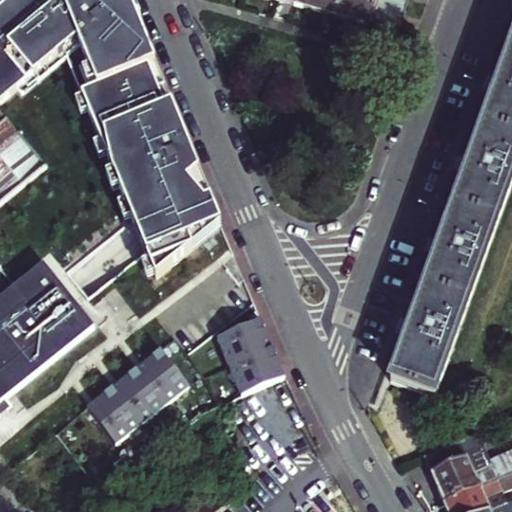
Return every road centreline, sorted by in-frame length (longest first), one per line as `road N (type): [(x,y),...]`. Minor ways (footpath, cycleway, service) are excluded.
road 1 (tertiary): [(327,387),(163,0)]
road 2 (residential): [(327,387),(405,152)]
road 3 (residential): [(460,0),(405,152)]
road 4 (tertiary): [(395,511),(327,387)]
